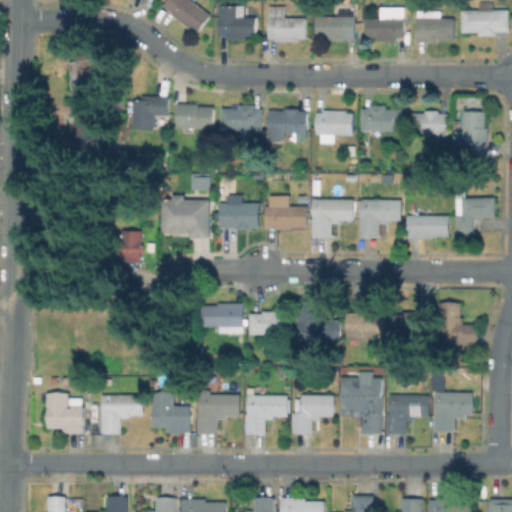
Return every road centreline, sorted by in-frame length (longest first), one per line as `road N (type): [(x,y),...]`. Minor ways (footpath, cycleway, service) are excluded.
road 1 (tertiary): [(7,511),(15,0)]
road 2 (residential): [(15,21),(135,27),(185,63),(227,75),(511,75)]
road 3 (residential): [(8,463),(511,462)]
road 4 (residential): [(169,278),(194,270),(511,270)]
road 5 (residential): [(500,463),(511,314)]
